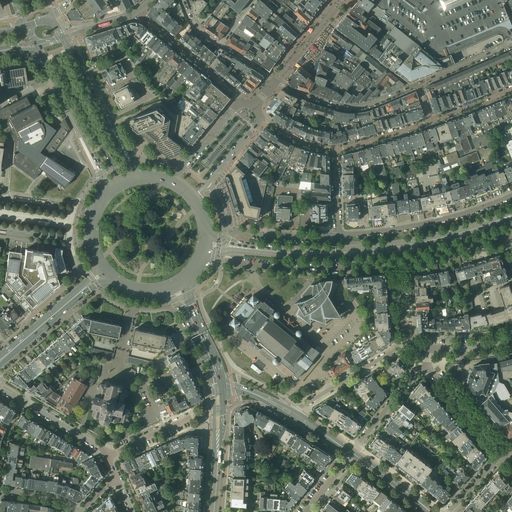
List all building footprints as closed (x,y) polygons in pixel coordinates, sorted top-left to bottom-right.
[(85,0),(76,7),(75,10),(71,10),(68,16),(72,20),(77,20),(79,16),(80,16),(81,14),(85,20),(96,12),(99,16),(106,11),(108,13),(112,12),(113,12),(122,10),(132,5),(129,0),(85,0)] [(164,0),(159,0),(158,2),(164,7),(166,9),(169,6),(170,7),(171,5),(164,0)] [(192,9),(191,10),(198,16),(208,3),(204,0),(199,0),(200,0),(199,0),(197,0),(191,8),(192,9)] [(222,0),(213,12),(213,13),(221,19),(221,18),(226,12),(230,6),(222,0)] [(222,0),(230,6),(235,10),(238,12),(239,13),(239,12),(241,10),(249,0),(222,0)] [(247,15),(242,21),(247,25),(256,31),(285,52),(287,48),(288,48),(277,40),(261,27),(260,26),(264,22),(279,34),(284,38),(291,44),(294,40),(280,28),(272,22),(271,23),(266,19),(272,12),(272,11),(259,0),(258,0),(252,8),(257,12),(260,15),(262,17),(261,19),(260,18),(256,23),(255,22),(247,15)] [(270,0),(259,0),(272,11),(273,12),(277,15),(298,34),(299,34),(301,31),(278,11),(280,8),(279,6),(278,6),(270,0)] [(280,0),(270,0),(278,6),(279,6),(280,8),(281,9),(285,12),(293,19),(296,22),(304,28),(307,24),(294,12),(282,2),(280,0)] [(280,0),(282,2),(294,12),(307,24),(311,19),(304,13),(303,12),(302,11),(297,6),(293,2),(292,2),(289,0),(280,0)] [(297,0),(294,0),(292,2),(293,2),(297,6),(302,11),(303,12),(304,13),(311,19),(315,14),(312,12),(308,9),(306,7),(300,3),(301,2),(297,0)] [(297,0),(301,2),(300,3),(306,7),(308,9),(312,12),(315,14),(317,12),(320,7),(324,2),(325,1),(323,0),(297,0)] [(359,0),(357,3),(366,10),(368,8),(371,10),(369,12),(375,17),(382,23),(389,28),(392,25),(389,22),(376,12),(361,0),(359,0)] [(361,0),(376,12),(389,22),(392,18),(387,14),(382,11),(378,6),(373,3),(369,0),(361,0)] [(369,0),(373,3),(378,6),(382,11),(387,14),(392,18),(389,22),(392,25),(393,26),(399,29),(419,45),(447,67),(454,64),(453,59),(449,61),(447,56),(462,50),(464,49),(465,49),(488,39),(481,33),(496,27),(497,27),(498,26),(499,26),(500,26),(501,26),(502,26),(503,27),(504,27),(505,27),(506,28),(507,28),(508,29),(509,30),(510,31),(511,32),(511,33),(511,34),(511,26),(509,19),(506,11),(503,6),(507,0),(369,0)] [(511,0),(507,0),(503,6),(506,11),(511,3),(511,0)] [(158,2),(155,6),(162,12),(164,9),(162,8),(164,7),(158,2)] [(369,12),(366,10),(357,3),(350,11),(352,12),(364,22),(366,19),(368,21),(366,23),(370,26),(386,38),(387,39),(392,43),(395,40),(387,33),(390,29),(389,28),(382,23),(378,27),(373,23),(374,21),(373,20),(375,17),(369,12)] [(155,6),(150,12),(151,15),(156,19),(162,12),(155,6)] [(249,12),(247,15),(255,22),(260,15),(257,12),(252,8),(249,12)] [(280,8),(278,11),(301,31),(304,28),(296,22),(293,19),(285,12),(281,9),(280,8)] [(162,12),(156,19),(161,23),(168,14),(169,13),(168,12),(164,9),(162,12)] [(176,15),(166,28),(171,32),(181,19),(184,15),(183,12),(181,9),(178,12),(176,15)] [(386,38),(370,26),(366,23),(364,22),(352,12),(350,11),(347,15),(366,30),(375,37),(377,38),(382,42),(384,44),(387,39),(386,38)] [(168,14),(161,23),(166,28),(176,15),(173,13),(171,16),(168,14)] [(213,13),(211,15),(218,20),(219,21),(221,19),(213,13)] [(209,18),(207,21),(212,25),(213,26),(218,20),(211,15),(209,18)] [(277,15),(274,19),(282,25),(280,28),(294,40),(298,34),(277,15)] [(337,29),(361,47),(367,51),(374,43),(377,38),(375,37),(366,30),(347,15),(343,19),(342,20),(335,28),(337,29)] [(181,19),(171,32),(175,36),(183,27),(187,21),(186,20),(185,21),(184,20),(184,21),(181,19)] [(202,27),(201,28),(207,32),(211,27),(212,25),(207,21),(202,26),(202,27)] [(242,21),(237,28),(239,29),(242,31),(251,37),(256,31),(247,25),(242,21)] [(215,26),(215,27),(216,28),(218,29),(224,34),(229,28),(222,23),(221,22),(217,27),(215,26)] [(264,22),(261,27),(277,40),(288,48),(291,44),(284,38),(282,40),(277,36),(279,34),(264,22)] [(131,23),(129,24),(131,29),(133,28),(135,30),(134,32),(135,35),(143,25),(142,25),(141,24),(140,24),(139,23),(138,23),(137,23),(136,23),(135,23),(134,23),(133,23),(132,23),(131,23)] [(123,26),(129,40),(134,35),(131,29),(129,24),(123,26)] [(148,30),(143,25),(135,35),(134,36),(139,40),(148,30)] [(390,69),(394,72),(419,45),(399,29),(393,26),(392,25),(389,28),(390,29),(387,33),(395,40),(392,43),(396,46),(390,53),(394,56),(398,59),(395,62),(390,68),(390,69)] [(129,41),(129,40),(123,26),(116,28),(121,37),(125,46),(130,43),(129,41)] [(183,27),(175,36),(180,39),(187,30),(183,27)] [(121,40),(115,28),(109,30),(113,43),(121,40)] [(189,28),(180,39),(181,40),(181,41),(184,43),(191,35),(189,33),(192,30),(189,28)] [(216,31),(213,36),(219,40),(224,34),(218,29),(216,31)] [(235,31),(234,32),(248,42),(245,46),(241,53),(244,54),(245,55),(249,48),(252,51),(256,53),(253,60),(264,67),(270,70),(276,62),(261,52),(264,47),(251,37),(242,31),(239,29),(237,33),(235,31)] [(337,31),(334,29),(332,33),(344,43),(344,44),(348,48),(352,43),(337,31)] [(109,30),(108,31),(102,32),(106,45),(113,43),(109,30)] [(147,44),(155,35),(148,30),(139,40),(144,45),(145,43),(147,44)] [(191,35),(184,43),(185,43),(191,48),(198,40),(195,38),(199,34),(195,31),(191,35)] [(256,31),(251,37),(264,47),(279,59),(285,52),(256,31)] [(102,32),(96,34),(100,47),(102,54),(104,59),(105,62),(111,59),(106,45),(102,32)] [(344,43),(332,33),(330,37),(348,51),(350,49),(348,48),(344,44),(344,43)] [(96,34),(84,38),(91,57),(98,55),(102,54),(100,47),(96,34)] [(232,34),(225,43),(226,44),(234,48),(238,41),(239,39),(232,34)] [(142,60),(147,55),(160,39),(155,35),(147,44),(145,47),(143,49),(137,56),(142,60)] [(198,40),(191,48),(197,53),(205,44),(201,42),(204,38),(201,36),(198,40)] [(345,54),(348,51),(330,37),(327,41),(338,49),(339,49),(345,54)] [(157,53),(165,44),(160,39),(147,55),(150,57),(155,51),(157,53)] [(376,48),(371,54),(378,59),(392,43),(387,39),(384,44),(382,47),(381,46),(378,49),(376,48)] [(205,44),(197,53),(201,57),(208,49),(213,43),(208,40),(205,44)] [(238,41),(234,48),(238,51),(242,43),(238,41)] [(327,41),(325,45),(336,52),(338,49),(327,41)] [(378,46),(374,43),(367,51),(371,54),(376,48),(378,46)] [(378,59),(383,63),(390,53),(396,46),(392,43),(378,59)] [(158,57),(160,59),(170,48),(165,44),(157,53),(154,56),(156,58),(158,57)] [(350,49),(348,51),(345,54),(347,56),(345,59),(356,68),(359,65),(355,62),(352,60),(360,50),(353,44),(350,49)] [(336,52),(325,45),(324,49),(323,49),(336,56),(335,57),(335,58),(338,59),(340,56),(336,52)] [(419,45),(394,72),(396,73),(405,78),(408,77),(410,77),(412,78),(414,78),(416,80),(433,73),(447,67),(419,45)] [(264,47),(261,52),(276,62),(279,59),(264,47)] [(162,67),(175,52),(170,48),(160,59),(163,62),(160,66),(162,67)] [(213,52),(206,61),(210,65),(217,56),(218,55),(223,50),(220,48),(215,54),(213,52)] [(249,48),(245,55),(248,57),(253,60),(256,53),(252,51),(249,48)] [(208,49),(201,57),(206,61),(213,52),(208,49)] [(351,74),(356,68),(345,59),(343,62),(338,59),(335,58),(335,57),(336,56),(323,49),(321,56),(321,57),(351,74)] [(218,55),(217,56),(222,60),(223,59),(225,56),(227,53),(224,51),(223,50),(218,55)] [(352,60),(355,62),(364,52),(360,50),(352,60)] [(184,60),(175,52),(162,67),(155,76),(165,84),(184,60)] [(367,55),(364,52),(355,62),(359,65),(367,55)] [(390,53),(383,63),(386,66),(394,56),(390,53)] [(367,55),(361,62),(376,73),(381,67),(367,55)] [(217,56),(210,65),(214,68),(222,60),(217,56)] [(222,60),(214,68),(215,69),(215,68),(220,73),(226,66),(230,60),(225,56),(223,59),(222,60)] [(233,56),(230,60),(235,63),(233,66),(233,67),(234,66),(237,69),(238,67),(250,76),(259,82),(263,78),(263,75),(255,70),(238,60),(233,56)] [(398,59),(394,56),(386,66),(390,68),(395,62),(398,59)] [(331,68),(348,77),(351,74),(321,57),(320,62),(328,66),(331,68)] [(486,61),(484,62),(487,68),(495,64),(493,58),(486,61)] [(177,74),(179,76),(189,64),(184,60),(165,84),(170,88),(176,81),(173,79),(177,74)] [(226,66),(220,73),(224,76),(228,72),(232,67),(233,66),(235,63),(230,60),(226,66)] [(316,76),(340,87),(348,77),(331,68),(330,73),(326,75),(328,66),(320,62),(317,72),(316,76)] [(484,62),(479,64),(482,73),(485,71),(484,69),(487,68),(484,62)] [(126,76),(120,63),(102,72),(105,77),(106,77),(109,84),(117,81),(116,80),(126,76)] [(184,80),(186,77),(187,78),(195,69),(189,64),(179,76),(184,80)] [(474,66),(473,67),(477,75),(482,73),(479,64),(476,66),(474,66)] [(364,69),(359,65),(356,68),(351,74),(348,77),(353,81),(354,80),(364,69)] [(23,67),(0,71),(0,83),(4,83),(5,85),(25,82),(23,67)] [(229,72),(225,77),(236,86),(240,81),(238,80),(237,79),(240,74),(236,71),(232,67),(228,72),(229,72)] [(386,70),(382,67),(373,76),(373,77),(365,86),(369,90),(372,85),(374,83),(386,70)] [(186,85),(189,80),(193,83),(201,74),(195,69),(187,78),(183,83),(186,85)] [(307,84),(310,80),(311,79),(299,69),(297,69),(294,72),(307,84)] [(373,76),(364,69),(354,80),(359,85),(363,88),(365,86),(373,77),(373,76)] [(462,71),(462,72),(465,80),(467,79),(469,78),(472,77),(471,74),(469,69),(464,71),(462,71)] [(390,73),(386,70),(374,83),(378,87),(381,83),(390,73)] [(511,82),(507,70),(501,72),(502,74),(506,85),(511,82)] [(496,71),(495,72),(501,87),(506,85),(502,74),(498,76),(498,74),(496,71)] [(324,97),(331,99),(336,92),(315,82),(310,80),(307,84),(294,72),(286,80),(292,86),(317,94),(324,97)] [(462,72),(457,74),(459,79),(460,79),(461,81),(462,81),(463,81),(465,80),(462,72)] [(493,76),(490,77),(495,90),(501,87),(495,72),(492,73),(493,75),(493,76)] [(381,83),(384,86),(385,85),(388,82),(393,76),(390,73),(381,83)] [(206,77),(201,74),(193,83),(186,92),(196,101),(198,98),(202,94),(200,93),(200,92),(202,89),(203,90),(210,82),(205,78),(206,77)] [(243,74),(242,76),(256,87),(259,82),(250,76),(248,78),(245,75),(243,74)] [(241,75),(240,77),(244,81),(242,84),(252,92),(256,87),(242,76),(241,75)] [(475,80),(473,81),(479,96),(484,94),(480,84),(478,79),(477,75),(474,76),(475,80)] [(488,76),(484,77),(484,79),(485,80),(489,92),(495,90),(490,77),(489,75),(488,76)] [(336,92),(340,87),(316,76),(315,79),(315,82),(336,92)] [(395,82),(398,79),(393,76),(388,82),(392,85),(395,82)] [(452,76),(446,78),(450,86),(455,84),(452,76)] [(348,77),(340,87),(336,92),(331,99),(337,101),(345,91),(353,81),(348,77)] [(469,78),(467,79),(471,88),(474,98),(479,96),(473,81),(472,77),(469,78)] [(395,84),(392,86),(394,90),(404,86),(403,84),(398,79),(395,82),(396,83),(395,84)] [(465,80),(463,81),(465,87),(464,87),(469,100),(474,98),(471,88),(467,79),(465,80)] [(479,79),(478,79),(480,84),(484,94),(489,92),(485,80),(484,79),(480,81),(479,79)] [(438,82),(437,82),(439,88),(440,90),(442,90),(443,89),(446,88),(442,80),(438,82)] [(459,82),(455,84),(458,90),(462,103),(469,100),(464,87),(463,88),(462,86),(463,85),(462,81),(461,81),(459,82)] [(0,108),(34,91),(32,85),(28,87),(26,88),(25,82),(5,85),(4,83),(0,83),(0,108)] [(216,99),(218,100),(225,106),(230,100),(229,97),(212,82),(205,90),(212,95),(216,99)] [(388,82),(385,85),(388,92),(394,90),(392,86),(390,87),(388,82)] [(241,83),(237,87),(239,89),(244,93),(245,93),(245,94),(246,94),(247,94),(248,94),(249,94),(249,93),(250,93),(251,92),(252,92),(242,84),(241,83)] [(377,94),(378,97),(388,92),(385,85),(384,86),(381,83),(378,87),(377,88),(380,90),(380,91),(377,94)] [(433,84),(425,87),(427,93),(433,90),(432,88),(434,87),(433,84)] [(455,84),(450,86),(451,90),(454,89),(454,90),(456,91),(456,92),(452,94),(457,105),(462,103),(458,90),(455,84)] [(139,99),(137,94),(135,89),(133,89),(132,88),(130,89),(129,86),(129,85),(128,85),(128,86),(115,92),(117,97),(116,98),(116,99),(117,102),(119,103),(120,103),(122,108),(136,101),(136,100),(139,99)] [(347,92),(339,102),(346,103),(351,103),(362,90),(363,88),(359,85),(353,93),(352,92),(350,94),(347,92)] [(372,85),(369,90),(366,93),(358,102),(359,103),(368,101),(367,99),(373,92),(372,90),(374,88),(374,89),(375,88),(372,85)] [(446,88),(443,89),(445,93),(447,92),(448,95),(447,95),(448,96),(446,96),(450,108),(457,105),(452,94),(451,90),(450,86),(446,88)] [(367,99),(368,101),(378,97),(377,94),(380,91),(380,90),(377,88),(373,92),(367,99)] [(433,90),(427,93),(429,99),(436,96),(438,95),(439,95),(441,94),(440,90),(440,91),(439,91),(436,92),(435,89),(433,90)] [(205,90),(203,93),(205,95),(207,97),(208,98),(214,102),(222,109),(225,106),(218,100),(216,99),(212,95),(205,90)] [(276,96),(293,105),(295,101),(295,102),(298,98),(290,95),(282,90),(276,96)] [(362,90),(351,103),(359,103),(358,102),(366,93),(362,90)] [(347,92),(345,91),(337,101),(339,101),(339,102),(347,92)] [(416,91),(410,94),(413,102),(419,100),(416,91)] [(0,109),(0,119),(0,120),(2,119),(14,142),(13,163),(34,179),(41,169),(64,188),(74,174),(50,158),(65,137),(43,121),(41,117),(30,94),(0,109)] [(409,106),(414,104),(413,102),(410,94),(405,96),(408,104),(409,106)] [(438,95),(436,96),(442,111),(444,110),(450,108),(446,96),(445,95),(440,97),(439,95),(438,95)] [(296,107),(293,106),(293,105),(276,96),(272,101),(283,109),(287,104),(292,108),(289,112),(287,110),(286,111),(285,114),(292,118),(293,114),(296,107)] [(405,96),(400,98),(403,106),(408,104),(405,96)] [(436,96),(429,99),(433,111),(434,112),(435,113),(442,111),(436,96)] [(214,118),(218,114),(210,107),(204,103),(198,98),(196,101),(195,102),(204,110),(206,111),(214,118)] [(218,114),(222,109),(214,102),(208,98),(204,103),(210,107),(218,114)] [(293,106),(296,107),(301,110),(301,109),(306,101),(298,98),(295,102),(295,101),(293,105),(293,106)] [(400,98),(395,100),(398,108),(400,107),(400,108),(403,107),(403,106),(400,98)] [(509,98),(502,101),(507,113),(509,117),(511,122),(511,121),(511,104),(509,98)] [(180,149),(182,146),(174,140),(175,138),(178,114),(160,99),(141,107),(140,112),(140,115),(131,118),(131,121),(133,123),(132,124),(134,126),(134,129),(141,136),(143,135),(144,135),(145,135),(146,135),(152,141),(172,157),(180,154),(181,149),(180,149)] [(395,100),(390,102),(392,110),(393,111),(396,110),(398,109),(398,108),(395,100)] [(279,122),(284,113),(281,112),(283,109),(272,101),(268,106),(268,107),(267,107),(267,108),(267,109),(267,110),(267,111),(268,112),(268,113),(269,113),(279,122)] [(311,102),(306,101),(301,109),(301,110),(298,117),(299,118),(302,114),(306,116),(311,102)] [(409,106),(404,108),(405,112),(409,122),(414,120),(419,119),(419,118),(423,117),(424,115),(421,106),(419,101),(414,104),(409,106)] [(502,101),(492,105),(502,128),(511,124),(511,122),(509,117),(507,113),(502,101)] [(317,104),(311,102),(306,116),(312,118),(317,104)] [(322,106),(317,104),(312,118),(313,118),(314,115),(317,116),(318,115),(322,106)] [(495,131),(502,128),(492,105),(485,108),(495,131)] [(322,117),(326,107),(322,106),(318,115),(318,116),(319,115),(322,116),(322,117)] [(298,117),(301,110),(296,107),(293,114),(292,118),(287,127),(292,130),(296,121),(293,120),(295,116),(298,117)] [(326,118),(327,118),(331,109),(326,107),(322,117),(323,117),(324,116),(327,117),(326,118)] [(380,107),(374,109),(378,118),(382,131),(387,129),(384,119),(382,114),(380,107)] [(193,119),(205,130),(210,123),(202,117),(191,108),(186,114),(187,114),(193,119)] [(485,108),(479,111),(485,127),(488,134),(495,131),(485,108)] [(335,110),(331,109),(327,118),(328,119),(328,118),(332,119),(335,110)] [(374,109),(369,111),(371,116),(372,119),(378,118),(374,109)] [(396,110),(393,111),(393,112),(395,116),(398,126),(403,124),(400,114),(400,113),(398,109),(396,110)] [(345,113),(335,110),(332,119),(331,121),(331,124),(334,124),(337,124),(342,124),(346,123),(348,123),(349,119),(350,113),(345,113)] [(389,112),(388,113),(388,114),(389,118),(393,127),(394,127),(398,126),(395,116),(393,112),(393,111),(392,110),(389,111),(389,112)] [(214,118),(206,111),(202,116),(211,123),(214,118)] [(474,112),(479,124),(484,134),(484,135),(488,134),(485,127),(479,111),(474,112)] [(387,112),(382,114),(384,119),(387,129),(393,127),(389,118),(388,114),(388,113),(387,112)] [(405,112),(400,113),(400,114),(403,124),(409,122),(405,112)] [(474,112),(469,114),(474,126),(478,136),(484,134),(479,124),(474,112)] [(292,118),(285,114),(284,113),(279,122),(287,127),(292,118)] [(205,130),(193,119),(187,114),(186,116),(181,115),(178,136),(190,146),(192,144),(193,145),(199,138),(198,138),(205,130)] [(462,117),(469,135),(473,133),(471,127),(474,126),(469,114),(465,116),(462,117)] [(462,117),(454,120),(458,135),(459,137),(461,142),(463,148),(460,150),(456,151),(461,167),(496,153),(493,147),(485,150),(484,147),(476,150),(476,151),(465,155),(464,152),(472,149),(466,136),(469,135),(462,117)] [(378,118),(372,119),(373,121),(373,123),(376,132),(382,131),(378,118)] [(292,130),(298,133),(303,123),(296,120),(296,121),(292,130)] [(454,120),(447,123),(452,137),(456,151),(460,150),(463,148),(461,142),(459,137),(458,135),(454,120)] [(306,125),(303,123),(298,133),(304,136),(310,122),(307,121),(306,125)] [(304,136),(310,138),(315,125),(310,122),(304,136)] [(353,128),(350,129),(354,139),(360,137),(355,124),(355,123),(356,122),(355,122),(355,123),(355,124),(353,125),(353,128)] [(358,122),(355,123),(355,124),(360,137),(365,135),(363,126),(360,127),(358,122)] [(373,123),(363,126),(365,135),(376,132),(373,123)] [(445,124),(441,125),(443,130),(445,129),(446,132),(443,133),(445,139),(452,137),(447,123),(445,123),(445,124)] [(331,124),(330,131),(329,143),(337,143),(342,142),(348,140),(354,139),(350,129),(347,130),(347,127),(344,128),(343,128),(342,129),(343,131),(341,132),(340,130),(339,130),(338,130),(337,125),(334,126),(334,124),(331,124)] [(317,140),(320,126),(315,125),(310,138),(310,139),(317,140)] [(441,125),(435,127),(439,141),(441,148),(448,146),(445,139),(443,133),(442,133),(441,131),(443,130),(441,125)] [(511,138),(511,125),(501,130),(505,141),(511,138)] [(323,142),(323,141),(325,130),(322,129),(323,127),(320,126),(317,140),(323,142)] [(433,128),(428,129),(430,136),(433,135),(434,137),(431,138),(432,141),(434,147),(434,150),(435,150),(439,149),(437,141),(439,141),(435,127),(433,128)] [(260,134),(275,146),(277,145),(275,143),(276,142),(279,138),(274,134),(271,131),(267,129),(264,129),(260,134)] [(422,132),(421,132),(425,144),(427,150),(431,149),(431,151),(434,150),(434,147),(432,141),(429,141),(428,138),(431,137),(430,136),(428,129),(421,131),(422,132)] [(421,132),(415,134),(421,153),(424,152),(422,145),(425,144),(421,132)] [(260,134),(252,143),(277,163),(278,164),(284,153),(279,149),(275,146),(260,134)] [(408,136),(412,149),(416,148),(417,154),(418,154),(418,156),(415,157),(417,162),(423,160),(422,158),(422,156),(421,153),(415,134),(408,136)] [(478,138),(472,140),(476,150),(484,147),(485,150),(493,147),(488,134),(484,135),(484,134),(478,136),(478,138)] [(402,138),(405,149),(406,152),(407,153),(410,162),(415,160),(412,149),(408,136),(402,138)] [(279,138),(276,142),(279,143),(278,145),(281,146),(279,149),(284,153),(289,144),(279,138)] [(402,138),(396,140),(400,150),(400,152),(403,151),(404,154),(407,153),(406,152),(405,149),(402,138)] [(396,140),(391,141),(394,152),(397,152),(398,155),(400,154),(400,157),(402,156),(401,154),(400,152),(400,150),(396,140)] [(391,141),(385,143),(390,162),(391,161),(390,160),(392,159),(393,159),(396,158),(394,152),(391,141)] [(252,143),(247,149),(267,165),(270,162),(274,165),(273,166),(276,169),(278,164),(277,163),(252,143)] [(278,164),(276,169),(272,177),(279,180),(286,166),(296,146),(289,143),(289,144),(284,153),(278,164)] [(382,144),(378,145),(381,158),(383,162),(387,161),(389,160),(389,162),(390,162),(385,143),(382,144)] [(378,145),(370,148),(373,160),(375,166),(377,174),(382,173),(383,178),(387,177),(383,162),(381,158),(378,145)] [(286,166),(295,169),(302,149),(296,146),(286,166)] [(370,148),(364,149),(369,168),(375,166),(373,160),(370,148)] [(247,149),(239,159),(249,167),(248,168),(260,176),(268,166),(267,165),(247,149)] [(295,169),(294,171),(303,174),(303,172),(305,167),(306,164),(309,151),(302,149),(295,169)] [(364,149),(358,151),(362,168),(363,172),(370,170),(369,168),(364,149)] [(108,161),(113,159),(109,151),(104,154),(108,161)] [(309,151),(306,164),(310,165),(310,166),(311,167),(311,169),(313,169),(313,168),(313,167),(316,153),(315,153),(309,151)] [(353,153),(356,165),(357,167),(358,173),(362,172),(361,168),(362,168),(358,151),(353,153)] [(441,158),(438,160),(442,174),(461,167),(456,151),(446,155),(449,163),(443,165),(442,163),(441,158)] [(313,168),(313,169),(321,170),(322,165),(322,155),(316,153),(313,167),(313,168)] [(344,155),(342,157),(343,163),(343,165),(345,165),(346,166),(347,166),(347,165),(350,165),(350,166),(353,166),(353,165),(356,165),(353,153),(344,155)] [(321,170),(321,172),(330,173),(330,163),(329,157),(328,156),(322,155),(322,165),(321,170)] [(490,162),(484,164),(485,166),(493,187),(500,185),(495,172),(492,165),(491,161),(490,162)] [(502,166),(501,166),(502,168),(503,171),(507,181),(509,181),(511,179),(511,162),(507,165),(507,167),(504,169),(503,168),(502,166)] [(495,164),(492,165),(495,172),(500,185),(507,182),(507,181),(503,171),(502,168),(498,169),(495,164)] [(225,177),(225,178),(237,213),(237,214),(238,214),(239,214),(240,214),(241,214),(241,213),(241,212),(241,211),(242,211),(244,215),(259,219),(260,212),(267,181),(260,176),(248,168),(247,167),(241,169),(236,165),(230,172),(231,176),(230,177),(230,176),(229,176),(229,175),(228,175),(227,175),(226,175),(226,176),(225,176),(225,177)] [(345,165),(343,165),(343,174),(354,173),(353,167),(357,167),(356,165),(353,165),(353,166),(350,166),(350,165),(347,165),(347,166),(346,166),(345,165)] [(485,166),(478,169),(487,190),(489,189),(490,191),(494,189),(493,187),(485,166)] [(399,167),(392,169),(395,180),(402,177),(399,167)] [(414,168),(404,170),(406,181),(416,180),(414,168)] [(475,168),(471,169),(480,192),(481,193),(482,194),(484,193),(485,192),(484,191),(487,190),(478,169),(476,170),(475,168)] [(303,174),(301,181),(310,182),(312,173),(313,169),(311,169),(310,173),(303,172),(303,174)] [(471,169),(468,171),(470,178),(468,179),(473,195),(476,194),(476,196),(480,195),(479,193),(480,192),(471,169)] [(288,170),(282,181),(290,182),(294,172),(288,170)] [(318,178),(318,183),(320,183),(330,184),(330,175),(330,173),(321,172),(320,172),(319,172),(318,176),(320,176),(320,179),(318,178)] [(446,177),(440,179),(441,184),(442,188),(446,203),(448,203),(448,204),(449,205),(452,204),(453,203),(452,202),(453,202),(449,186),(448,182),(446,177)] [(465,181),(462,182),(467,197),(468,199),(472,198),(471,196),(473,195),(468,179),(464,180),(465,181)] [(301,181),(299,189),(312,190),(315,191),(330,192),(330,185),(330,184),(320,183),(318,183),(316,183),(310,182),(301,181)] [(452,186),(449,186),(453,202),(454,204),(458,202),(457,200),(460,199),(454,181),(453,181),(454,183),(451,184),(452,186)] [(455,181),(454,181),(460,199),(461,202),(467,199),(467,197),(462,182),(459,183),(458,182),(456,183),(455,181)] [(398,183),(391,184),(393,196),(396,214),(403,213),(401,200),(397,200),(396,195),(399,191),(398,183)] [(357,186),(343,187),(343,195),(358,194),(357,186)] [(412,197),(408,198),(410,212),(410,214),(415,213),(415,211),(416,210),(416,211),(421,209),(420,203),(421,203),(420,197),(418,187),(413,188),(414,193),(414,194),(413,194),(412,195),(412,197)] [(433,194),(429,195),(432,207),(439,205),(441,205),(441,207),(446,206),(446,204),(446,203),(442,188),(439,189),(438,187),(432,189),(433,194)] [(312,190),(312,201),(316,201),(321,201),(321,199),(330,200),(330,193),(330,192),(315,191),(312,190)] [(367,194),(366,194),(369,218),(370,219),(374,219),(374,218),(374,217),(382,216),(380,198),(378,197),(375,197),(374,199),(372,199),(372,197),(371,192),(367,194)] [(389,192),(386,193),(386,196),(386,197),(389,216),(396,214),(393,196),(389,196),(389,192)] [(404,199),(401,200),(403,213),(410,212),(408,198),(407,193),(403,194),(404,199)] [(422,196),(420,197),(421,203),(422,209),(426,208),(428,208),(428,209),(429,210),(432,209),(432,207),(429,195),(429,193),(422,195),(422,196)] [(0,230),(6,232),(70,241),(70,238),(70,236),(74,214),(74,212),(39,207),(37,205),(36,204),(35,203),(32,199),(31,199),(16,197),(13,196),(11,196),(5,195),(2,195),(0,194),(0,230)] [(278,195),(277,219),(278,219),(279,220),(281,221),(282,220),(285,220),(286,220),(287,221),(288,221),(289,221),(290,220),(291,220),(292,208),(294,208),(294,202),(292,202),(292,196),(278,195)] [(386,196),(380,197),(380,198),(382,216),(382,217),(389,216),(386,197),(386,196)] [(311,211),(311,219),(316,219),(316,221),(322,221),(327,221),(327,219),(328,219),(327,204),(316,204),(316,201),(312,201),(312,203),(311,203),(311,211)] [(351,204),(347,204),(347,219),(349,219),(349,221),(358,221),(358,219),(360,219),(360,205),(359,205),(359,203),(351,204)] [(9,251),(6,272),(5,279),(8,284),(19,297),(24,293),(26,296),(24,298),(25,299),(19,303),(25,310),(31,306),(32,307),(53,289),(59,284),(57,279),(56,274),(66,271),(62,255),(62,249),(56,248),(55,255),(55,257),(51,258),(50,253),(42,252),(25,249),(25,255),(21,254),(21,253),(9,251)] [(494,271),(504,267),(500,255),(494,257),(493,256),(491,257),(491,258),(490,259),(491,262),(494,271)] [(490,259),(488,259),(488,258),(487,259),(486,258),(484,258),(484,260),(482,261),(479,262),(481,270),(486,268),(486,269),(492,268),(493,271),(494,271),(491,262),(490,259)] [(472,264),(471,264),(474,273),(475,274),(476,277),(483,274),(481,270),(479,262),(476,263),(476,262),(475,263),(474,262),(472,262),(472,264)] [(475,274),(474,273),(471,264),(470,263),(468,264),(468,265),(463,266),(466,276),(466,278),(470,276),(471,278),(476,277),(475,274)] [(466,276),(463,266),(462,267),(461,266),(459,266),(459,268),(455,269),(456,271),(455,271),(459,281),(463,280),(462,280),(467,278),(466,278),(466,276)] [(488,280),(489,280),(506,274),(505,272),(506,270),(506,268),(504,268),(504,267),(494,271),(493,271),(487,273),(488,276),(487,277),(488,280)] [(447,269),(445,270),(444,271),(444,272),(439,273),(441,282),(441,285),(448,284),(448,285),(450,284),(451,283),(451,279),(452,279),(453,279),(454,282),(456,282),(453,271),(449,272),(449,270),(448,270),(447,269)] [(442,288),(441,285),(441,282),(440,283),(438,275),(437,275),(436,273),(433,274),(433,273),(432,272),(429,273),(428,274),(429,275),(430,283),(430,285),(435,285),(435,286),(438,286),(439,288),(442,288)] [(507,276),(506,274),(489,280),(489,281),(491,280),(492,282),(493,282),(494,286),(508,281),(509,280),(508,277),(507,276)] [(377,288),(386,287),(386,281),(386,277),(383,275),(379,275),(374,276),(374,284),(376,284),(377,288)] [(428,284),(430,283),(429,275),(420,276),(419,275),(416,275),(415,277),(416,288),(427,287),(428,287),(428,284)] [(364,289),(362,277),(362,276),(355,277),(357,290),(364,289)] [(373,276),(362,277),(364,289),(369,289),(369,285),(374,284),(374,276),(373,276)] [(344,279),(340,279),(345,285),(350,290),(357,290),(355,277),(349,278),(344,278),(344,279)] [(340,314),(332,301),(328,295),(329,292),(330,291),(331,289),(331,288),(331,286),(332,285),(332,283),(332,281),(333,280),(323,280),(320,282),(320,280),(319,281),(320,282),(318,284),(317,284),(317,283),(317,285),(315,285),(314,285),(314,284),(313,284),(313,286),(312,286),(310,285),(307,292),(304,292),(304,300),(302,301),(300,301),(298,301),(297,302),(298,302),(298,304),(300,308),(298,313),(306,321),(308,319),(310,320),(310,321),(311,321),(311,318),(311,317),(322,321),(322,319),(325,319),(325,320),(326,320),(325,317),(325,316),(336,317),(336,315),(339,313),(340,315),(340,314)] [(511,292),(509,285),(499,288),(506,308),(504,308),(505,309),(490,314),(490,313),(485,315),(486,317),(488,325),(493,323),(493,324),(508,319),(508,318),(511,317),(511,320),(511,292)] [(375,295),(387,294),(387,287),(386,287),(377,288),(374,288),(375,295)] [(416,288),(416,295),(428,294),(427,287),(416,288)] [(375,302),(388,301),(387,297),(387,296),(387,294),(375,295),(375,298),(374,298),(375,302)] [(417,300),(417,302),(434,301),(435,301),(434,297),(429,298),(429,294),(428,294),(416,295),(415,296),(415,299),(417,300)] [(282,319),(279,317),(280,316),(280,315),(280,314),(280,313),(279,312),(278,312),(278,311),(277,311),(276,311),(276,312),(275,312),(273,311),(274,309),(264,301),(263,303),(253,295),(249,300),(244,296),(237,303),(236,303),(235,304),(236,305),(229,313),(234,317),(230,323),(232,324),(229,328),(237,334),(239,333),(251,343),(250,344),(250,345),(253,347),(254,347),(258,351),(260,348),(273,359),(273,360),(273,361),(273,362),(273,363),(274,363),(275,364),(277,364),(278,363),(281,359),(287,363),(294,370),(300,363),(304,367),(310,359),(306,356),(311,350),(298,338),(302,334),(302,333),(302,332),(302,331),(301,330),(300,330),(300,329),(299,329),(298,329),(297,330),(296,330),(296,331),(294,329),(297,326),(293,322),(294,321),(290,318),(288,319),(284,316),(282,319)] [(375,312),(389,311),(389,307),(388,307),(388,301),(375,302),(375,309),(374,309),(374,312),(375,312)] [(434,301),(417,302),(417,308),(417,310),(428,309),(432,309),(432,304),(435,304),(434,301)] [(0,316),(8,326),(12,322),(11,322),(14,320),(5,310),(4,310),(0,305),(0,311),(2,310),(3,311),(0,313),(0,316)] [(5,310),(14,320),(19,315),(16,312),(17,311),(12,305),(5,310)] [(390,312),(389,312),(389,311),(375,312),(376,321),(390,320),(389,315),(390,315),(390,312)] [(468,318),(468,316),(468,313),(464,313),(464,316),(461,316),(461,319),(462,330),(470,329),(469,321),(468,318)] [(472,316),(471,315),(468,316),(468,318),(469,321),(470,329),(475,328),(474,327),(483,325),(483,326),(488,325),(486,317),(485,315),(482,316),(481,313),(472,316)] [(418,318),(417,319),(417,320),(418,320),(418,321),(417,321),(417,323),(418,324),(424,323),(424,321),(428,321),(427,315),(418,316),(418,318)] [(0,327),(2,330),(4,329),(6,327),(8,326),(0,316),(0,327)] [(83,318),(77,323),(84,331),(88,332),(88,331),(90,319),(89,319),(89,318),(85,317),(85,318),(83,318)] [(117,338),(120,325),(108,323),(90,319),(88,331),(117,338)] [(391,329),(391,328),(392,328),(391,325),(390,325),(390,324),(390,320),(376,321),(376,324),(374,324),(375,330),(379,330),(391,329)] [(418,324),(418,326),(418,328),(428,329),(428,321),(424,321),(424,323),(418,324)] [(86,334),(84,331),(77,323),(70,328),(80,339),(86,334)] [(65,332),(74,343),(75,344),(80,339),(70,328),(65,332)] [(165,346),(167,335),(135,329),(131,347),(159,353),(164,346),(165,346)] [(379,330),(381,333),(384,333),(384,334),(382,335),(387,344),(389,343),(391,338),(391,331),(391,329),(379,330)] [(375,336),(381,348),(387,344),(382,335),(381,333),(379,330),(375,330),(377,335),(375,336)] [(62,335),(60,337),(70,349),(71,349),(74,347),(72,344),(74,343),(65,332),(64,334),(63,334),(62,335)] [(172,336),(171,336),(167,335),(165,347),(162,350),(163,350),(165,349),(168,355),(178,350),(177,349),(178,349),(178,348),(179,348),(177,345),(176,346),(172,338),(172,339),(172,338),(173,337),(172,336)] [(369,340),(375,351),(381,348),(375,336),(369,340)] [(60,337),(55,341),(65,353),(70,349),(60,337)] [(363,344),(370,355),(375,351),(369,340),(363,344)] [(49,346),(59,357),(59,358),(65,353),(55,341),(49,346)] [(358,349),(363,358),(370,355),(363,344),(357,347),(358,349)] [(47,348),(43,352),(52,363),(59,357),(49,346),(47,348)] [(350,357),(354,364),(363,358),(358,349),(351,353),(353,355),(350,357)] [(331,367),(329,369),(330,370),(329,371),(332,376),(333,375),(334,377),(338,375),(340,373),(354,364),(350,357),(347,351),(339,356),(340,357),(338,358),(338,359),(333,362),(334,364),(335,365),(331,367)] [(43,352),(37,356),(45,366),(47,367),(52,363),(43,352)] [(168,365),(170,369),(184,362),(184,361),(185,359),(184,357),(181,357),(179,353),(173,356),(173,355),(168,358),(168,359),(167,359),(165,360),(165,361),(167,365),(168,365)] [(47,367),(45,366),(37,356),(36,358),(33,360),(41,370),(44,367),(45,369),(47,368),(47,367)] [(511,358),(499,362),(501,371),(511,367),(511,358)] [(41,370),(33,360),(28,364),(38,375),(42,371),(41,370)] [(405,364),(403,365),(398,360),(387,370),(391,375),(394,373),(397,377),(406,369),(408,367),(405,364)] [(188,367),(186,367),(184,362),(170,369),(172,373),(172,374),(174,378),(174,377),(188,370),(189,369),(188,367)] [(475,398),(481,404),(480,404),(491,417),(490,417),(495,422),(495,421),(499,426),(503,424),(505,428),(504,428),(509,437),(511,435),(511,427),(511,424),(511,423),(511,411),(508,411),(508,409),(503,410),(497,403),(493,393),(494,392),(494,391),(495,390),(498,383),(499,382),(499,381),(497,363),(489,364),(489,363),(479,364),(479,365),(474,366),(472,370),(471,373),(470,373),(468,378),(467,381),(468,381),(466,386),(469,390),(475,398)] [(38,375),(28,364),(25,367),(24,368),(32,378),(33,376),(35,378),(38,375)] [(36,382),(32,378),(24,368),(20,371),(18,373),(27,383),(30,381),(33,384),(36,382)] [(191,376),(188,370),(174,377),(174,378),(170,380),(171,382),(175,380),(177,383),(191,376)] [(12,376),(13,377),(13,378),(10,378),(11,381),(13,381),(27,389),(30,387),(27,383),(18,373),(16,375),(14,373),(12,376)] [(53,392),(44,399),(55,406),(55,407),(64,412),(69,414),(71,411),(71,410),(76,402),(77,403),(79,399),(78,398),(80,395),(81,396),(83,392),(82,392),(84,388),(84,389),(85,388),(84,388),(87,383),(92,386),(96,379),(90,378),(88,382),(84,379),(84,380),(80,377),(81,376),(75,373),(74,374),(71,377),(72,377),(71,380),(70,380),(70,381),(69,384),(68,383),(66,387),(64,391),(63,390),(61,394),(62,394),(61,397),(53,392)] [(377,376),(375,377),(374,376),(371,375),(364,380),(370,390),(372,389),(373,391),(374,392),(376,389),(374,389),(374,388),(379,385),(378,383),(380,381),(377,376)] [(181,390),(183,389),(195,383),(191,376),(177,383),(181,390)] [(108,381),(106,381),(102,380),(101,382),(100,384),(99,384),(98,384),(98,385),(97,385),(97,386),(97,387),(97,388),(97,389),(98,389),(99,390),(97,395),(95,395),(94,399),(92,399),(91,402),(93,403),(92,407),(94,408),(92,415),(94,415),(94,416),(94,417),(94,418),(95,418),(96,418),(96,419),(97,419),(98,419),(98,418),(99,418),(99,417),(100,417),(100,418),(100,419),(100,420),(101,421),(101,422),(102,423),(103,423),(104,424),(105,424),(106,424),(107,424),(108,424),(109,424),(110,423),(111,422),(111,421),(112,421),(112,420),(113,420),(113,421),(113,422),(113,423),(114,423),(115,423),(116,423),(117,423),(117,422),(117,421),(127,424),(129,424),(129,421),(130,421),(132,413),(130,412),(131,409),(125,408),(125,406),(126,403),(124,403),(126,396),(127,396),(128,396),(129,395),(129,394),(129,393),(128,392),(127,391),(127,390),(126,389),(127,387),(123,386),(124,385),(120,384),(120,385),(110,382),(108,381)] [(364,401),(368,396),(366,392),(370,390),(364,380),(356,385),(355,385),(355,387),(356,388),(353,390),(356,395),(359,393),(364,401)] [(38,385),(35,387),(31,391),(38,395),(42,392),(41,391),(42,390),(43,391),(48,387),(42,381),(38,385)] [(33,384),(30,387),(27,389),(31,391),(35,387),(38,385),(36,382),(33,384)] [(49,385),(48,387),(43,391),(42,390),(41,391),(42,392),(38,395),(44,399),(53,392),(61,384),(59,382),(51,388),(49,385)] [(424,382),(423,382),(422,383),(420,383),(409,396),(411,398),(412,398),(413,399),(411,401),(412,402),(414,400),(427,389),(426,387),(427,386),(427,385),(424,382)] [(499,382),(498,383),(495,390),(494,391),(500,401),(510,395),(504,384),(499,382)] [(185,393),(186,393),(197,387),(195,383),(183,389),(185,393)] [(384,389),(379,385),(374,388),(374,389),(376,389),(374,392),(376,394),(375,396),(381,401),(385,396),(387,396),(388,394),(388,393),(388,392),(390,390),(386,387),(384,389)] [(197,387),(186,393),(189,398),(200,393),(199,391),(200,390),(198,387),(197,388),(197,387)] [(427,389),(414,400),(416,403),(419,401),(421,403),(432,394),(431,392),(428,389),(427,389)] [(189,398),(187,399),(188,402),(191,401),(192,404),(193,403),(193,405),(194,405),(198,403),(197,401),(203,399),(202,397),(200,393),(189,398)] [(423,410),(425,408),(436,399),(432,394),(421,403),(423,405),(421,408),(423,410)] [(170,397),(171,399),(177,411),(182,408),(179,403),(175,395),(170,397)] [(381,401),(375,396),(373,398),(370,396),(369,397),(368,396),(364,401),(368,404),(366,406),(370,409),(372,407),(372,408),(376,408),(381,401)] [(317,411),(328,418),(337,403),(340,398),(338,397),(336,401),(332,399),(330,403),(327,402),(326,403),(317,408),(315,409),(316,412),(317,411)] [(425,413),(428,415),(430,413),(441,404),(439,402),(441,401),(438,398),(436,399),(425,408),(428,411),(425,413)] [(170,414),(177,411),(171,399),(165,402),(166,406),(170,414)] [(179,403),(182,408),(188,405),(187,403),(188,402),(187,399),(185,400),(182,401),(179,403)] [(340,406),(337,403),(328,418),(334,422),(342,410),(339,408),(340,406)] [(3,404),(0,409),(0,423),(2,420),(9,407),(3,404)] [(410,419),(415,413),(403,404),(398,410),(409,418),(410,419)] [(441,404),(430,413),(432,416),(430,418),(432,421),(445,409),(444,407),(442,405),(441,404)] [(251,421),(253,420),(258,412),(249,406),(244,406),(241,407),(238,409),(235,411),(236,413),(236,414),(234,415),(235,415),(234,424),(245,425),(251,422),(251,421)] [(9,420),(14,411),(14,410),(10,408),(9,407),(2,420),(7,424),(9,420)] [(361,408),(358,412),(365,417),(368,413),(361,408)] [(447,411),(445,409),(432,421),(434,423),(436,422),(438,424),(441,422),(450,415),(448,413),(449,412),(448,410),(447,411)] [(334,422),(340,426),(348,414),(342,410),(334,422)] [(395,414),(411,427),(413,425),(409,422),(407,421),(409,418),(398,410),(395,414)] [(253,421),(259,424),(264,415),(258,412),(253,420),(253,421)] [(340,426),(347,430),(354,418),(348,414),(340,426)] [(409,429),(411,427),(395,414),(391,419),(402,427),(404,424),(406,426),(409,429)] [(21,427),(26,417),(21,415),(16,424),(21,427)] [(263,430),(270,418),(264,415),(259,424),(257,426),(261,429),(263,430)] [(441,422),(446,427),(454,420),(450,415),(441,422)] [(21,427),(22,427),(20,430),(22,431),(24,428),(26,429),(31,420),(26,417),(21,427)] [(267,435),(275,421),(270,418),(263,430),(262,431),(265,432),(264,433),(267,435)] [(347,430),(352,434),(352,435),(355,435),(355,434),(361,426),(361,423),(362,423),(360,422),(360,423),(358,421),(358,420),(354,418),(347,430)] [(391,419),(388,423),(404,436),(406,433),(402,430),(402,431),(400,429),(402,427),(391,419)] [(26,432),(30,434),(36,424),(31,420),(26,429),(25,430),(26,431),(26,432)] [(459,425),(454,420),(446,427),(450,432),(459,425)] [(281,424),(275,421),(267,435),(268,435),(269,433),(271,434),(269,437),(272,439),(273,438),(281,424)] [(388,423),(384,427),(388,430),(391,433),(395,436),(397,433),(399,435),(402,438),(404,436),(388,423)] [(36,424),(30,434),(36,438),(42,427),(36,424)] [(281,424),(273,438),(276,440),(275,441),(278,443),(279,441),(281,438),(287,428),(281,424)] [(450,437),(452,440),(463,430),(462,428),(460,426),(459,425),(450,432),(445,436),(448,439),(450,437)] [(39,438),(42,440),(47,430),(42,427),(36,438),(32,444),(35,445),(39,438)] [(293,432),(288,428),(287,428),(281,438),(279,441),(280,442),(279,444),(283,447),(284,444),(285,445),(293,432)] [(464,429),(463,430),(452,440),(456,444),(457,443),(459,446),(470,438),(467,434),(468,433),(468,432),(465,429),(464,429)] [(53,433),(47,430),(42,440),(47,443),(53,433)] [(290,444),(293,445),(299,435),(295,433),(293,432),(285,445),(284,447),(287,448),(290,444)] [(58,436),(53,433),(47,443),(52,446),(52,445),(58,436)] [(377,437),(370,444),(369,445),(370,447),(371,447),(374,449),(377,451),(385,441),(381,439),(382,438),(383,438),(383,437),(382,437),(379,434),(377,434),(376,436),(377,437)] [(295,454),(304,439),(299,435),(293,445),(295,447),(292,452),(295,454)] [(63,440),(58,436),(52,445),(58,448),(63,440)] [(169,443),(169,444),(174,452),(184,447),(185,447),(187,447),(187,454),(199,454),(199,448),(199,447),(202,447),(202,437),(200,437),(200,436),(186,436),(186,437),(183,437),(181,438),(181,437),(169,443)] [(459,446),(458,447),(464,454),(476,445),(473,441),(473,439),(472,437),(470,437),(470,438),(459,446)] [(18,447),(18,445),(17,444),(18,442),(10,439),(9,442),(8,449),(23,452),(24,448),(18,447)] [(303,452),(310,442),(304,439),(295,454),(298,455),(301,451),(303,452)] [(69,443),(63,440),(58,448),(64,452),(69,443)] [(384,456),(391,445),(389,443),(389,442),(386,440),(385,441),(377,451),(384,456)] [(306,461),(316,446),(310,442),(303,452),(306,454),(303,459),(306,461)] [(74,446),(69,443),(64,452),(63,453),(69,456),(70,454),(74,446)] [(167,444),(163,445),(167,453),(172,451),(172,453),(174,452),(169,444),(168,445),(167,444)] [(476,445),(464,454),(470,461),(471,460),(482,452),(479,448),(480,446),(478,444),(476,444),(476,445)] [(163,445),(158,448),(163,460),(168,457),(168,456),(167,453),(163,445)] [(389,459),(396,449),(394,448),(395,447),(392,445),(391,445),(384,456),(389,459)] [(81,450),(74,446),(70,454),(69,456),(68,458),(71,459),(73,456),(75,457),(75,458),(81,450)] [(315,459),(321,449),(316,446),(306,461),(309,462),(312,458),(315,459)] [(158,448),(152,450),(159,464),(161,463),(160,461),(163,460),(158,448)] [(395,464),(406,448),(405,448),(404,450),(402,448),(400,450),(399,452),(396,449),(389,459),(393,462),(394,464),(395,463),(395,464)] [(317,468),(318,467),(327,453),(321,449),(315,459),(317,461),(314,466),(317,468)] [(395,464),(395,465),(398,467),(399,467),(401,468),(403,470),(404,471),(406,473),(410,475),(409,475),(412,477),(413,478),(415,479),(417,481),(419,482),(420,484),(432,470),(433,468),(407,449),(395,464)] [(88,454),(81,450),(75,458),(75,460),(77,462),(78,460),(81,461),(89,456),(88,454)] [(152,450),(146,453),(153,467),(159,464),(152,450)] [(475,470),(486,459),(487,459),(487,457),(486,456),(485,455),(485,453),(484,452),(482,452),(471,460),(474,463),(472,465),(473,467),(472,468),(472,469),(473,468),(474,469),(473,470),(474,471),(475,470)] [(147,470),(153,467),(146,453),(141,456),(145,466),(147,469),(147,470)] [(331,456),(327,453),(318,467),(322,469),(328,462),(332,458),(332,456),(331,456)] [(16,457),(7,455),(6,461),(22,464),(22,460),(16,459),(16,457)] [(184,467),(187,467),(203,468),(203,465),(203,464),(203,460),(203,458),(202,456),(202,455),(193,455),(193,456),(188,456),(188,460),(187,460),(187,461),(184,461),(184,462),(183,462),(183,466),(184,467)] [(31,456),(29,467),(36,468),(35,473),(33,488),(36,489),(40,489),(46,490),(53,492),(54,492),(58,477),(58,475),(59,473),(51,472),(51,467),(49,466),(50,459),(31,456)] [(145,466),(141,456),(135,458),(140,469),(141,471),(143,471),(142,468),(145,466)] [(82,467),(83,467),(84,469),(87,468),(96,463),(94,458),(81,463),(82,465),(81,466),(82,467)] [(140,469),(135,458),(130,461),(134,469),(135,470),(136,474),(141,471),(140,469)] [(50,459),(49,466),(51,467),(59,468),(59,466),(62,466),(71,468),(72,462),(61,460),(61,459),(59,459),(59,460),(50,459)] [(125,465),(128,471),(134,469),(130,461),(126,463),(125,465)] [(464,482),(465,481),(465,480),(466,481),(468,479),(468,478),(470,476),(457,461),(455,463),(457,465),(456,466),(458,469),(456,472),(457,474),(464,482)] [(90,473),(92,472),(99,469),(96,463),(87,468),(90,473)] [(249,468),(249,464),(233,463),(232,464),(232,467),(233,468),(233,474),(246,475),(246,469),(249,468)] [(187,478),(191,478),(202,479),(202,471),(203,471),(203,468),(187,467),(187,469),(187,472),(186,473),(186,476),(187,477),(187,478)] [(302,476),(311,483),(315,478),(303,468),(299,472),(301,474),(300,475),(302,476)] [(101,474),(99,469),(92,472),(93,475),(98,479),(101,476),(101,474)] [(135,470),(134,469),(128,471),(130,477),(135,474),(136,474),(135,470)] [(135,474),(130,477),(133,482),(144,477),(143,474),(148,472),(148,471),(147,470),(147,469),(145,470),(143,471),(141,471),(136,474),(135,474)] [(12,480),(13,472),(5,470),(3,484),(14,486),(15,480),(12,480)] [(420,484),(426,489),(437,476),(434,473),(432,471),(433,470),(432,470),(420,484)] [(454,471),(448,477),(459,487),(461,485),(462,485),(464,483),(463,483),(464,482),(457,474),(454,471)] [(497,474),(491,480),(501,490),(507,495),(511,489),(511,488),(511,487),(500,474),(501,471),(498,471),(497,474)] [(27,479),(26,487),(30,488),(33,488),(35,473),(32,472),(31,476),(28,475),(28,478),(27,479)] [(351,485),(359,475),(357,474),(355,472),(353,472),(346,481),(348,483),(346,486),(349,488),(351,485)] [(91,474),(87,478),(94,484),(98,479),(93,475),(91,474)] [(432,493),(440,483),(437,480),(440,478),(438,476),(438,475),(438,474),(437,476),(426,489),(432,493)] [(354,491),(364,479),(359,475),(351,485),(353,487),(352,489),(354,491)] [(307,489),(311,483),(302,476),(298,482),(307,489)] [(58,477),(54,492),(60,494),(64,483),(66,480),(63,479),(58,477)] [(147,482),(144,477),(133,482),(135,487),(147,482)] [(72,483),(66,496),(71,499),(75,490),(71,488),(73,484),(77,485),(78,483),(78,478),(74,478),(72,481),(72,483)] [(87,478),(84,482),(90,488),(94,484),(87,478)] [(361,493),(369,482),(366,480),(364,479),(354,491),(359,495),(361,493)] [(438,498),(446,488),(443,485),(445,482),(443,481),(444,480),(443,479),(440,483),(432,493),(438,498)] [(64,483),(60,494),(66,496),(72,483),(72,481),(70,480),(68,484),(66,483),(64,483)] [(86,492),(90,488),(84,482),(82,480),(79,484),(81,486),(81,487),(86,492)] [(491,480),(487,485),(497,495),(501,490),(491,480)] [(306,490),(296,481),(294,483),(291,481),(288,484),(302,495),(306,490)] [(373,485),(374,484),(373,483),(371,481),(370,482),(370,483),(369,482),(361,493),(359,495),(362,497),(363,496),(365,498),(375,486),(373,485)] [(135,487),(138,493),(157,485),(155,482),(149,485),(148,482),(147,482),(135,487)] [(290,494),(297,500),(302,495),(288,484),(286,487),(290,490),(288,493),(290,494)] [(355,493),(349,488),(346,486),(343,484),(333,497),(334,497),(339,501),(343,504),(346,500),(348,501),(355,493)] [(438,498),(442,502),(443,503),(444,503),(445,503),(445,502),(450,494),(451,495),(453,493),(449,490),(451,487),(449,486),(450,485),(449,484),(446,488),(438,498)] [(158,488),(157,485),(138,493),(141,499),(153,494),(151,491),(158,488)] [(487,485),(482,490),(492,500),(497,495),(487,485)] [(373,499),(380,491),(377,488),(375,486),(365,498),(368,501),(369,500),(371,502),(373,499)] [(75,490),(71,499),(76,501),(78,501),(81,498),(80,492),(75,490)] [(478,494),(477,495),(488,504),(492,500),(482,490),(480,492),(479,492),(477,494),(478,494)] [(189,501),(200,502),(201,492),(186,491),(186,492),(185,493),(185,495),(186,495),(187,496),(186,500),(189,501)] [(381,505),(388,496),(380,491),(373,499),(381,505)] [(153,494),(141,499),(144,505),(153,501),(156,499),(153,494)] [(288,500),(286,500),(286,511),(289,511),(297,500),(290,494),(288,497),(291,499),(289,501),(288,500)] [(511,495),(510,498),(500,508),(503,511),(509,505),(511,507),(511,504),(511,495)] [(106,500),(108,505),(109,507),(115,505),(111,497),(110,496),(108,498),(106,500)] [(384,511),(393,500),(391,499),(388,496),(381,505),(379,507),(381,509),(381,510),(384,511)] [(477,496),(472,501),(482,510),(487,505),(477,496)] [(246,502),(246,498),(231,497),(231,505),(246,507),(246,502)] [(153,501),(144,505),(146,510),(163,503),(162,500),(157,502),(156,499),(153,501)] [(106,500),(101,505),(103,510),(104,510),(108,508),(109,507),(108,505),(106,500)] [(398,505),(393,500),(384,511),(383,511),(388,511),(389,511),(388,511),(392,511),(399,504),(398,504),(398,505)] [(6,511),(8,511),(9,511),(10,511),(13,511),(15,502),(8,501),(7,506),(7,509),(6,511)] [(329,511),(335,505),(330,501),(323,510),(322,510),(322,511),(321,511),(329,511)] [(472,501),(468,505),(474,511),(480,511),(482,510),(472,501)] [(20,511),(22,503),(15,502),(13,511),(16,511),(18,511),(17,511),(20,511)] [(22,503),(20,511),(27,511),(28,504),(22,503)] [(165,506),(163,503),(146,510),(146,511),(158,511),(157,509),(165,506)]
